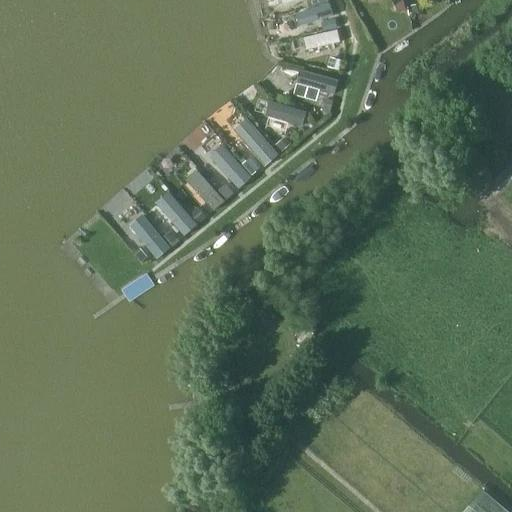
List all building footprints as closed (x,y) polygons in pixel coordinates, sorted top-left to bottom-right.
[(329,5),(296,14),(298,21),(331,12),(329,5)] [(308,48),(340,42),(338,31),(306,37),(308,48)] [(298,70),(294,85),(335,94),(339,79),(298,70)] [(265,103),(262,118),(302,128),(306,113),(265,103)] [(232,130),(263,166),(276,155),(245,119),(232,130)] [(208,158),(234,190),(247,179),(221,147),(208,158)] [(183,179),(209,211),(223,200),(196,168),(183,179)] [(511,173),(489,194),(511,216),(511,173)] [(155,203),(181,234),(194,224),(168,192),(155,203)] [(130,226),(156,258),(169,247),(143,215),(130,226)] [(303,328),(301,330),(310,338),(313,335),(315,332),(317,329),(308,321),(306,325),(303,328)]
